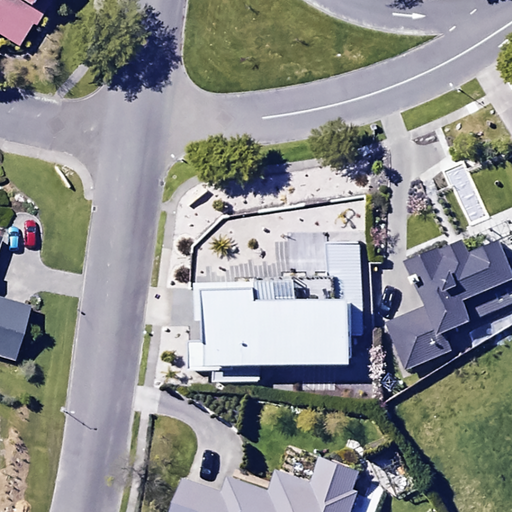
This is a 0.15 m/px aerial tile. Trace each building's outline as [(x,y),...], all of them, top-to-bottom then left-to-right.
[(0,0),(0,41),(19,53),(34,29),(37,31),(53,5),(44,0),(0,0)] [(184,378),(208,378),(209,390),(255,390),(255,377),(349,375),(348,358),(362,358),(357,247),(323,247),(323,283),(304,283),(304,278),(278,278),(278,286),(256,286),(256,291),(193,291),(193,349),(184,349),(184,378)] [(449,356),(442,340),(511,309),(511,280),(511,281),(498,251),(467,265),(460,249),(405,273),(422,312),(381,330),(402,376),(449,356)] [(0,361),(14,366),(29,313),(0,304),(0,361)] [(180,483),(169,511),(350,511),(356,496),(351,494),(357,478),(317,463),(307,489),(274,476),(266,497),(226,482),(220,498),(180,483)]
